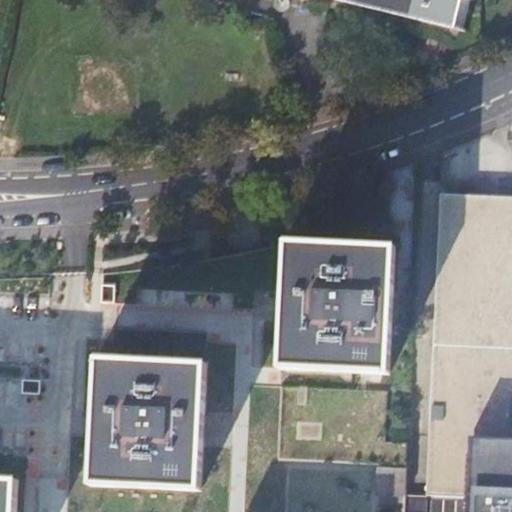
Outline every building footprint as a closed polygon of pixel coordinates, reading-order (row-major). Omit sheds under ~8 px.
[(291,0),(294,0),(293,0),(335,0),(460,30),(467,0),(291,0)] [(511,199),(443,197),(442,215),(511,216),(511,199)] [(511,216),(442,215),(429,497),(471,499),(474,444),(511,445),(511,216)] [(388,248),(286,245),(279,370),(388,374),(395,248),(388,248)] [(205,366),(98,360),(92,473),(91,485),(200,488),(201,446),(205,366)] [(404,443),(385,442),(387,393),(281,388),(278,460),(284,460),(403,465),(404,443)] [(511,511),(511,445),(474,444),(471,499),(475,499),(474,511),(511,511)] [(372,494),(401,495),(402,469),(373,468),(372,494)] [(16,481),(0,480),(0,511),(14,511),(15,511),(16,481)]
